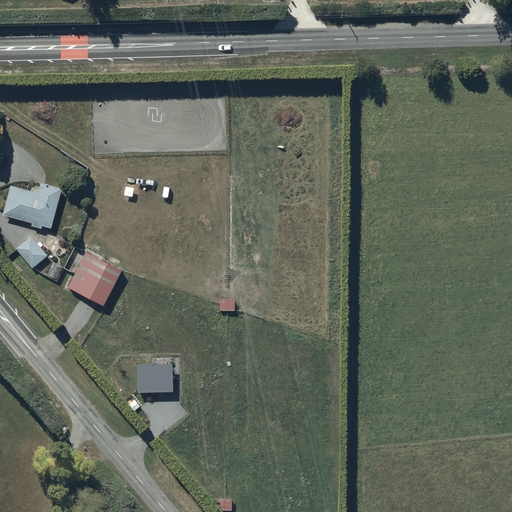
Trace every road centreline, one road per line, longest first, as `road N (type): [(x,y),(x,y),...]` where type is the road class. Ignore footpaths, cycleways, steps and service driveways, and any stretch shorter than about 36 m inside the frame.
road 1 (tertiary): [(0,48),(511,34)]
road 2 (residential): [(0,312),(166,511)]
